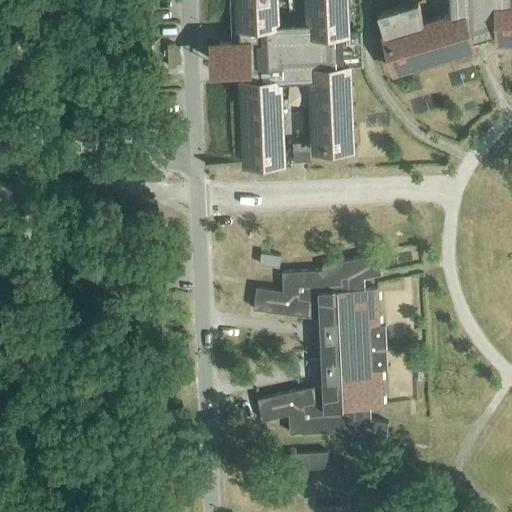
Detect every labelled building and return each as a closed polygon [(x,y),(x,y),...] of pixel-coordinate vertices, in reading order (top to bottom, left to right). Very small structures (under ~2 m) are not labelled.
[(346,151),(343,68),(333,69),(332,37),(342,36),(340,0),(301,0),(303,25),(272,26),(271,0),(232,0),(234,43),(217,44),(218,69),(235,69),(238,165),(277,164),(274,83),(305,81),(308,150),(308,153),(346,151)] [(448,0),(450,16),(424,24),(418,5),(377,17),(394,72),(475,47),(468,24),(497,23),(498,40),(511,39),(511,1),(510,0),(448,0)] [(308,150),(293,151),(293,160),(308,159),(308,153),(308,150)] [(253,309),(329,318),(330,350),(386,347),(385,327),(379,328),(377,288),(365,288),(364,277),(381,273),(377,252),(322,265),(323,269),(282,271),(283,290),(256,287),(253,309)] [(278,268),(280,256),(260,254),(259,265),(278,268)] [(382,408),(381,368),(387,368),(386,347),(330,350),(331,370),(332,382),(257,398),(262,420),(288,414),(289,433),(330,431),(329,435),(385,443),(388,422),(371,420),(370,408),(382,408)] [(327,452),(291,453),(291,470),(328,469),(327,452)]
